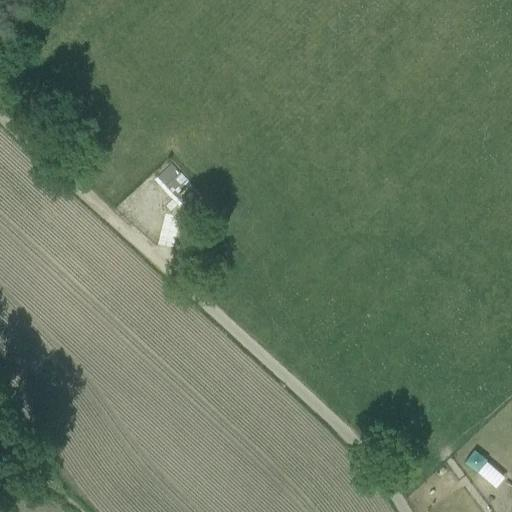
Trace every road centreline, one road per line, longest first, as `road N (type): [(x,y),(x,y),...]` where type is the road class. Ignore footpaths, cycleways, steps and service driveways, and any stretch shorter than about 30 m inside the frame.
road 1 (unclassified): [(403,511),(358,448),(123,230)]
road 2 (track): [(123,230),(0,121)]
